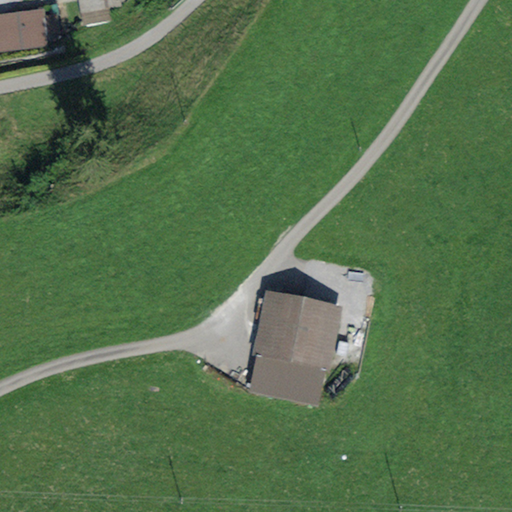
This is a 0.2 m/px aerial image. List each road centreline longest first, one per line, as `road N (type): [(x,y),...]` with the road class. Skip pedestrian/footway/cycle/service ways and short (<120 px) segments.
road 1 (residential): [(0,391),(61,365),(203,334),(378,151),(471,0)]
road 2 (residential): [(0,84),(74,72),(155,32),(188,0)]
